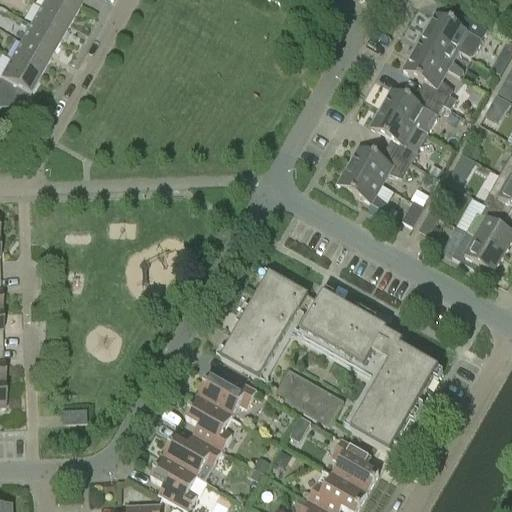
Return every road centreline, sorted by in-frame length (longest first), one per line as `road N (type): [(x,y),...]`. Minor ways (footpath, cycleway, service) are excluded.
road 1 (residential): [(269,188),(115,458),(101,467),(45,471)]
road 2 (residential): [(32,472),(23,188)]
road 3 (residential): [(511,329),(269,188)]
road 4 (residential): [(327,0),(363,20),(269,188)]
road 5 (residential): [(23,188),(127,0)]
road 6 (residential): [(409,511),(511,332)]
